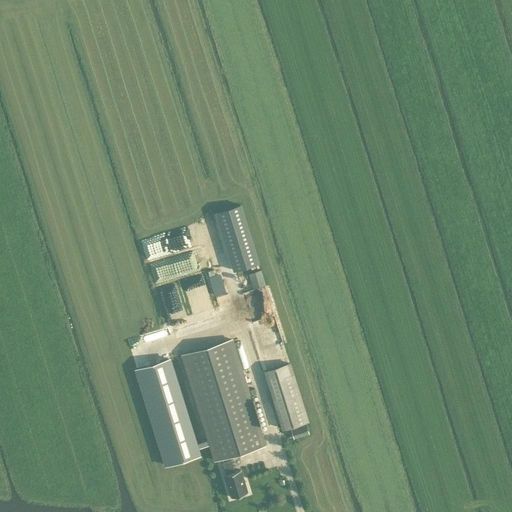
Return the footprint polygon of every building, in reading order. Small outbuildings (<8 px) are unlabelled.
[(242,205),(216,213),(233,270),(258,262),(242,205)] [(183,354),(207,432),(209,440),(211,444),(216,460),(264,445),(231,339),(183,354)] [(167,359),(136,369),(166,464),(198,454),(197,448),(211,444),(209,440),(195,445),(168,358),(167,359)] [(265,370),(283,428),(307,420),(289,363),(265,370)] [(306,425),(294,429),(296,438),(309,434),(306,425)] [(223,462),(227,474),(225,474),(231,497),(247,492),(240,469),(235,471),(232,460),(223,462)]
